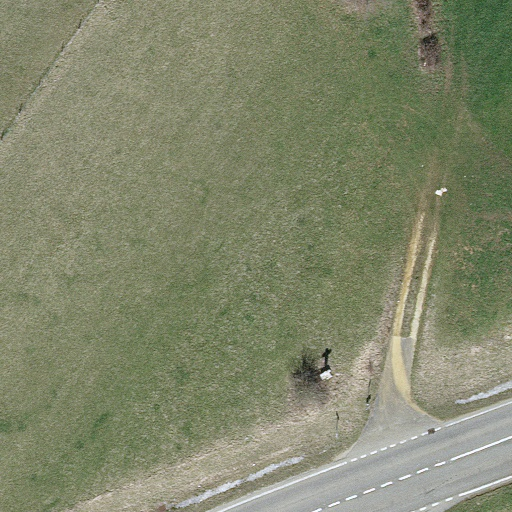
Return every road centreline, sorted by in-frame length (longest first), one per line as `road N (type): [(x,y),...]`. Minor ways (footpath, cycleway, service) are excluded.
road 1 (track): [(436,206),(357,511)]
road 2 (primary): [(511,435),(310,511)]
